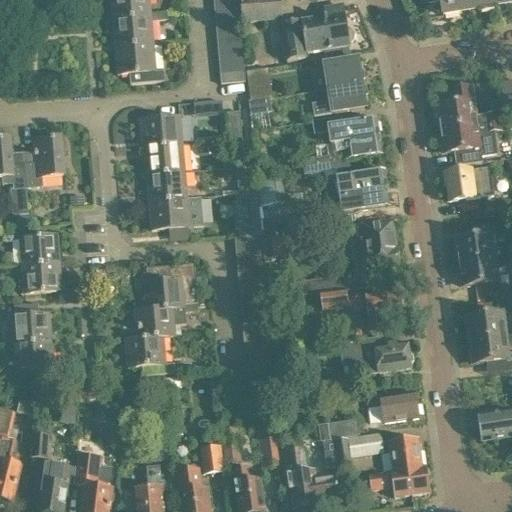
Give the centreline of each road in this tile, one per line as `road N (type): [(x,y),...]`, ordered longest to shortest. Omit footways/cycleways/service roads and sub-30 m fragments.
road 1 (residential): [(231,365),(220,248),(113,256),(98,108),(0,116)]
road 2 (residential): [(463,511),(400,60)]
